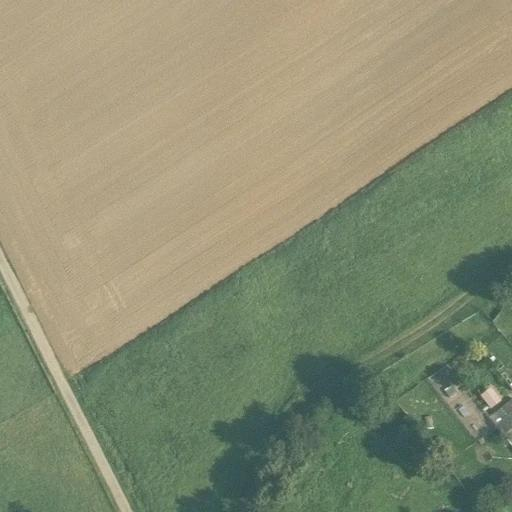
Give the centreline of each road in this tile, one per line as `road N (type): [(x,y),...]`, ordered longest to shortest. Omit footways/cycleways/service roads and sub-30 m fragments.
road 1 (track): [(511,259),(449,314),(350,373),(277,432),(245,511)]
road 2 (track): [(127,511),(0,256)]
